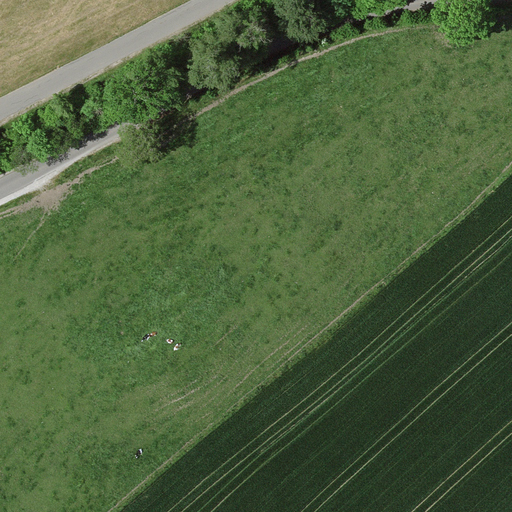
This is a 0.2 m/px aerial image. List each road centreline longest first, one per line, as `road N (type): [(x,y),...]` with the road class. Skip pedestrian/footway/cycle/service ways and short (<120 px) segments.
road 1 (unclassified): [(428,0),(308,27),(0,190)]
road 2 (unclassified): [(0,111),(215,0)]
